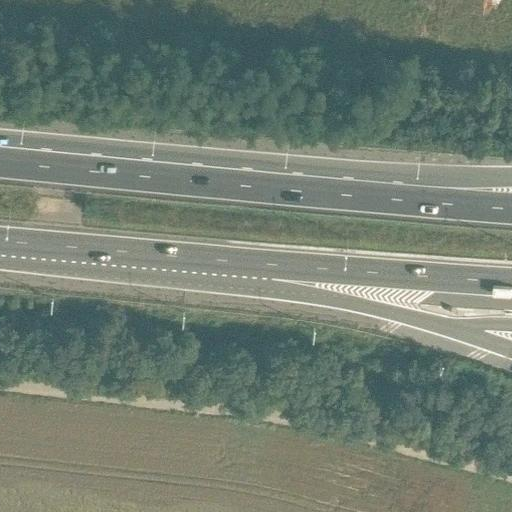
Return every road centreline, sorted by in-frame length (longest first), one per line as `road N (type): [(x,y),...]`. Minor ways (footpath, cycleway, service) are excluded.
road 1 (unclassified): [(511,466),(272,402),(0,373)]
road 2 (motorway): [(316,173),(0,140)]
road 3 (motorway): [(224,241),(511,262)]
road 4 (motorway): [(0,220),(224,241)]
road 5 (motorway): [(511,158),(409,156),(316,173)]
road 6 (motorway): [(511,187),(316,173)]
road 7 (motorway): [(224,241),(281,265),(396,291)]
